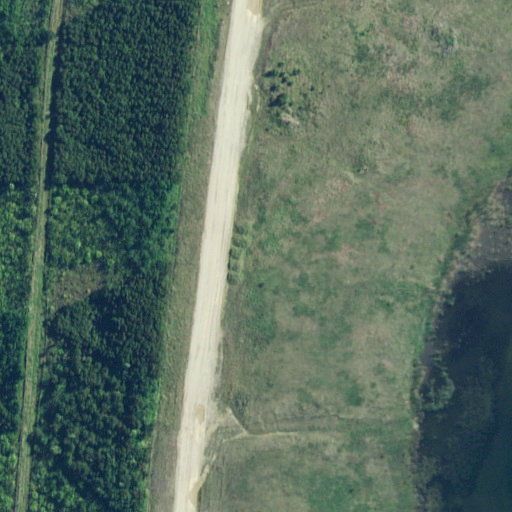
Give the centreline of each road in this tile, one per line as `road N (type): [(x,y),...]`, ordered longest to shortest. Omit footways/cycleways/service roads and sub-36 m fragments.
road 1 (track): [(244,0),(185,511)]
road 2 (track): [(61,0),(23,511)]
